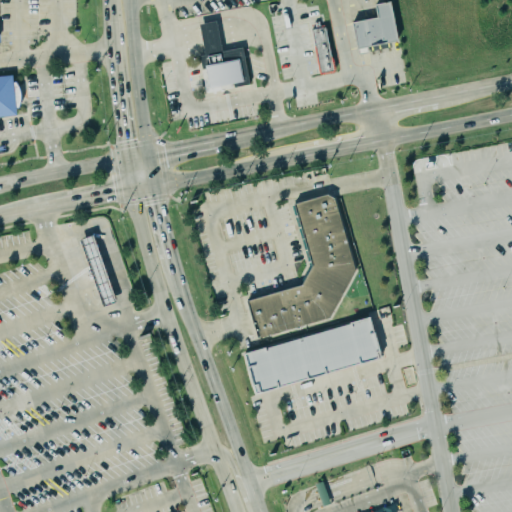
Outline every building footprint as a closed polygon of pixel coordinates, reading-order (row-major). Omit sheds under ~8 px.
[(354,47),(349,22),(374,17),(372,3),(386,1),(394,39),(354,47)] [(323,25),(332,70),(318,73),(308,28),(323,25)] [(207,87),(203,67),(200,67),(197,54),(240,46),(248,83),(231,86),(231,82),(207,87)] [(0,75),(10,74),(11,81),(13,81),(18,90),(19,96),(16,107),(14,107),(15,114),(0,115),(0,75)] [(333,195),(355,272),(330,321),(257,337),(246,300),(303,285),(309,267),(294,200),(333,195)] [(79,241),(103,307),(116,302),(91,237),(79,241)] [(379,354),(372,320),(244,354),(257,393),(379,354)] [(314,483),(322,506),(329,503),(322,481),(314,483)]
